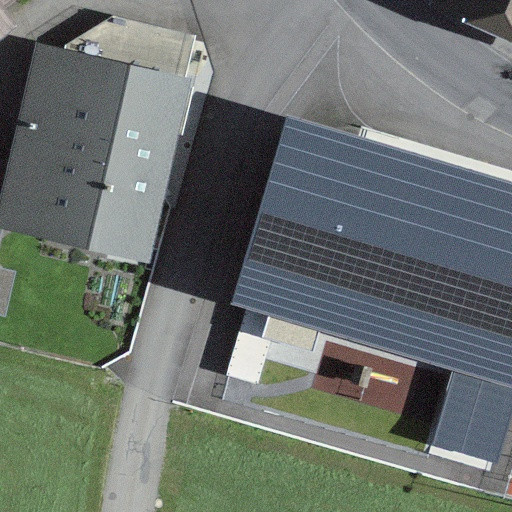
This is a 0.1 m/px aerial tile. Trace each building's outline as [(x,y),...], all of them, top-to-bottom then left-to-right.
[(511,0),(459,0),(454,13),(511,38),(511,0)] [(86,76),(36,65),(4,215),(134,243),(157,136),(171,128),(186,55),(94,35),(86,76)] [(511,216),(431,191),(423,218),(360,199),(332,291),(511,346),(511,216)] [(225,255),(208,315),(270,333),(288,273),(225,255)] [(436,410),(491,429),(509,374),(454,356),(436,410)]
